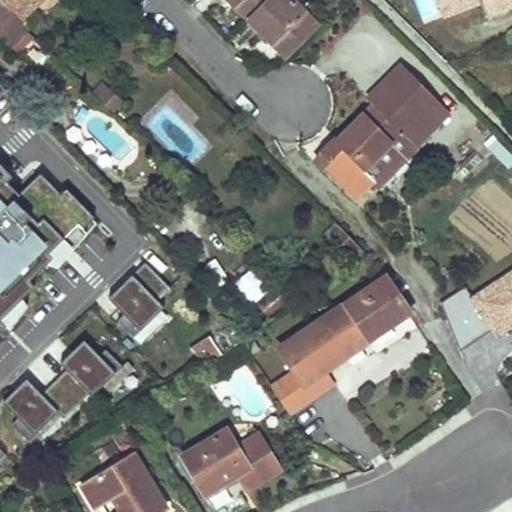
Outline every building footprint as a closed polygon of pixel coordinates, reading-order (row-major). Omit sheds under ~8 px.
[(25,18),(42,0),(0,0),(0,3),(25,28),(28,31),(33,26),(25,18)] [(225,0),(246,21),(267,0),(225,0)] [(290,0),(267,0),(246,21),(285,58),(317,26),(290,0)] [(465,2),(470,0),(476,0),(480,12),(510,1),(511,7),(511,6),(511,0),(446,0),(451,12),(467,6),(465,2)] [(25,28),(0,3),(0,37),(4,41),(16,30),(20,32),(25,28)] [(16,30),(4,41),(14,51),(32,35),(28,31),(25,28),(20,32),(16,30)] [(326,148),(321,153),(315,159),(323,167),(325,165),(347,186),(344,189),(355,200),(373,182),(378,187),(417,148),(406,136),(437,104),(400,66),(368,97),(374,103),(332,146),(326,148)] [(103,83),(93,93),(98,99),(104,94),(109,89),(103,83)] [(109,89),(104,94),(98,99),(112,112),(122,103),(109,89)] [(417,148),(449,116),(437,104),(406,136),(417,148)] [(506,169),(511,163),(511,158),(491,137),(483,146),(506,169)] [(71,147),(76,142),(72,138),(67,143),(71,147)] [(71,147),(89,165),(96,158),(78,140),(71,147)] [(0,176),(6,183),(11,177),(0,166),(0,176)] [(0,331),(4,327),(0,323),(0,319),(33,288),(28,282),(41,270),(36,265),(51,251),(41,241),(52,231),(62,240),(76,226),(80,230),(93,218),(65,190),(59,196),(39,175),(18,195),(6,183),(0,176),(0,331)] [(336,225),(330,230),(324,236),(348,259),(360,248),(336,225)] [(36,265),(41,270),(80,230),(76,226),(62,240),(52,231),(41,241),(51,251),(36,265)] [(203,269),(218,288),(230,279),(215,260),(203,269)] [(143,264),(107,299),(122,315),(115,321),(132,338),(162,309),(156,303),(154,301),(167,288),(143,264)] [(252,271),(235,285),(253,307),(270,293),(252,271)] [(511,273),(474,299),(501,338),(511,330),(511,273)] [(386,275),(353,298),(320,321),(343,357),(410,313),(386,275)] [(156,303),(169,290),(167,288),(154,301),(156,303)] [(465,346),(479,336),(470,325),(481,317),(461,290),(438,306),(465,346)] [(184,301),(173,310),(189,330),(200,322),(184,301)] [(279,348),(302,383),(343,357),(320,321),(279,348)] [(207,336),(187,350),(202,365),(219,353),(207,336)] [(52,382),(75,406),(77,408),(100,386),(119,367),(103,351),(97,357),(82,341),(58,364),(64,371),(52,382)] [(9,424),(26,441),(55,413),(62,419),(75,406),(52,382),(39,395),(24,380),(0,403),(15,418),(9,424)] [(75,406),(62,419),(63,421),(77,408),(75,406)] [(182,457),(203,492),(235,473),(239,479),(245,489),(277,470),(256,437),(236,449),(225,431),(182,457)] [(82,486),(97,511),(155,511),(164,507),(133,455),(82,486)] [(239,479),(235,473),(203,492),(207,499),(239,479)]
